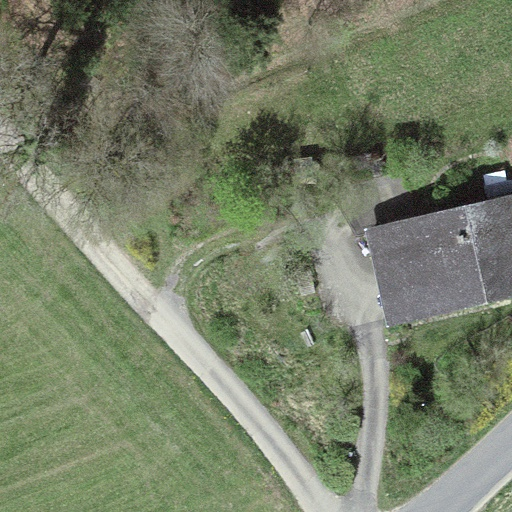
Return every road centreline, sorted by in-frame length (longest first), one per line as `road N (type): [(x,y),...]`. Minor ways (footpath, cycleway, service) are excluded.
road 1 (track): [(328,511),(30,167)]
road 2 (track): [(30,167),(389,0)]
